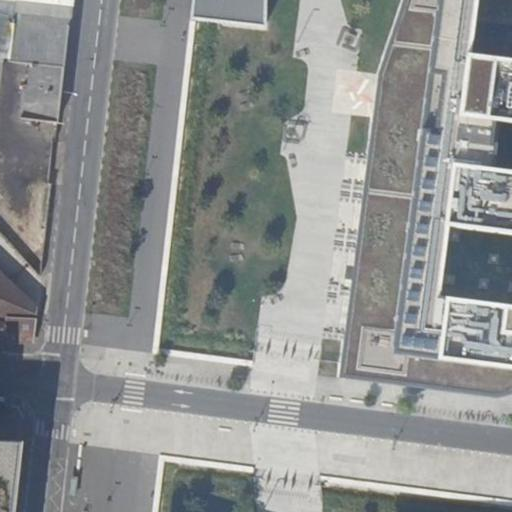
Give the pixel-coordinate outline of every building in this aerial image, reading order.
[(0,0),(0,19),(8,20),(14,21),(68,27),(71,0),(0,0)] [(187,0),(186,16),(197,18),(260,25),(260,0),(187,0)] [(511,392),(511,0),(407,0),(381,77),(379,92),(343,363),(341,380),(491,398),(511,392)] [(8,20),(0,19),(0,88),(1,89),(8,20)] [(58,122),(68,27),(14,21),(9,62),(30,64),(27,85),(22,85),(19,118),(58,122)] [(36,309),(0,274),(0,341),(32,342),(36,309)] [(0,511),(5,511),(13,444),(0,443),(0,511)]
